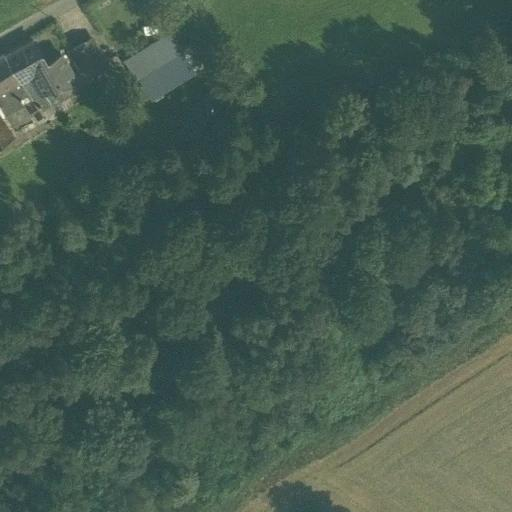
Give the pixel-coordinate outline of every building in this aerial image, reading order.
[(170,35),(143,52),(148,60),(152,57),(158,66),(181,51),(170,35)] [(32,38),(6,53),(19,78),(46,63),(45,63),(32,38)] [(91,38),(71,50),(84,74),(105,62),(91,38)] [(158,66),(139,78),(153,100),(195,74),(181,51),(158,66)] [(143,52),(128,61),(139,78),(158,66),(152,57),(148,60),(143,52)] [(6,53),(0,56),(0,88),(19,78),(6,53)] [(61,54),(45,63),(46,63),(19,78),(18,79),(23,85),(32,98),(39,93),(53,85),(56,90),(62,91),(67,88),(69,82),(64,74),(70,70),(61,54)] [(32,98),(23,85),(11,91),(29,117),(40,109),(32,98)] [(51,111),(39,93),(32,98),(40,109),(44,115),(51,111)] [(0,147),(11,141),(0,122),(0,147)]
